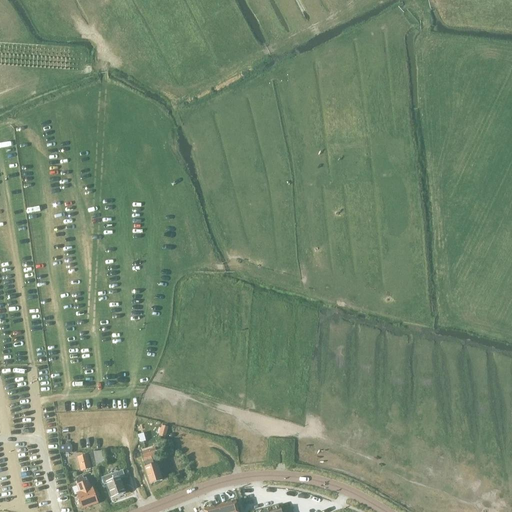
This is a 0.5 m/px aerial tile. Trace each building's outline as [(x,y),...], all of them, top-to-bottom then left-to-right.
[(158,436),(164,438),(167,428),(161,426),(158,436)] [(162,480),(167,478),(162,462),(152,465),(150,458),(156,456),(154,449),(140,453),(144,467),(149,485),(162,481),(162,480)] [(105,465),(102,452),(100,452),(98,452),(98,451),(94,452),(92,452),(95,467),(105,465)] [(95,468),(91,452),(85,454),(86,455),(76,458),(80,472),(90,470),(90,469),(95,468)] [(122,471),(101,478),(103,485),(107,484),(111,498),(124,494),(118,479),(124,477),(122,471)] [(77,485),(71,488),(73,495),(76,494),(81,509),(96,503),(91,489),(89,490),(85,478),(82,479),(81,476),(75,479),(76,481),(77,485)] [(237,511),(235,503),(204,511),(290,511),(290,508),(280,510),(280,509),(268,511),(237,511)]
